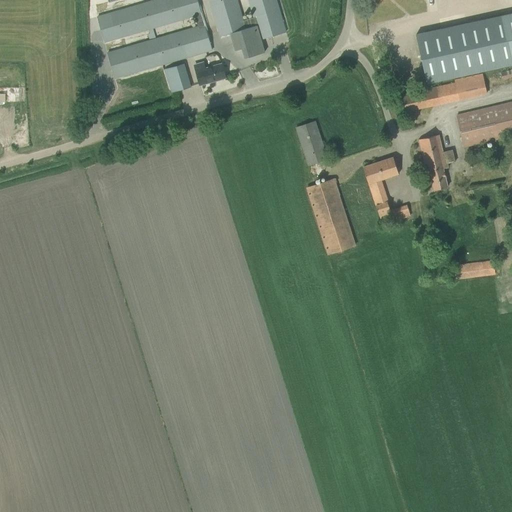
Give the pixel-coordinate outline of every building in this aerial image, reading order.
[(15,0),(18,57),(42,56),(42,73),(69,72),(66,0),(15,0)] [(148,29),(150,33),(148,34),(150,40),(108,53),(115,78),(212,49),(205,24),(204,24),(201,14),(202,14),(197,0),(107,0),(108,3),(118,0),(156,0),(97,17),(105,42),(148,29)] [(257,26),(261,40),(286,33),(276,0),(249,0),(254,18),(243,21),(236,0),(210,0),(221,37),(231,34),(257,26)] [(511,13),(416,34),(427,84),(511,64),(511,13)] [(257,26),(231,34),(236,51),(242,49),(245,58),(264,52),(261,40),(257,26)] [(194,64),(200,84),(225,77),(222,65),(205,69),(203,62),(194,64)] [(165,70),(172,92),(191,86),(184,64),(165,70)] [(511,101),(456,115),(464,147),(511,135),(511,101)] [(296,127),(309,165),(328,159),(315,121),(296,127)] [(428,163),(435,190),(448,187),(443,167),(449,166),(447,161),(455,159),(453,150),(442,153),(438,135),(419,140),(424,164),(428,163)] [(393,157),(363,167),(376,206),(383,225),(394,222),(387,202),(388,201),(381,180),(399,174),(393,157)] [(307,188),(329,254),(355,245),(335,182),(336,182),(335,179),(334,180),(334,179),(307,188)] [(493,260),(482,262),(484,276),(495,275),(493,260)]
